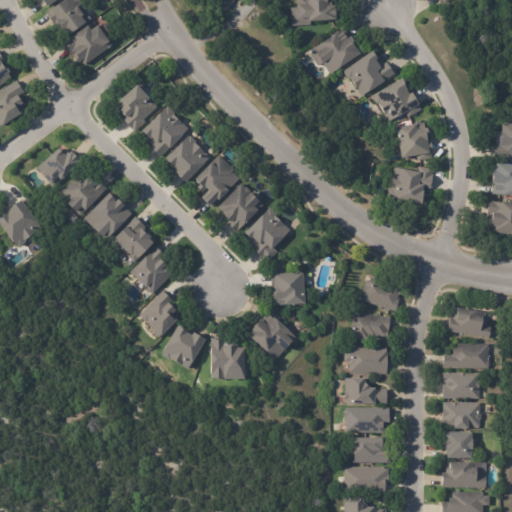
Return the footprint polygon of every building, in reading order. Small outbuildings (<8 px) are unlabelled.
[(43,7),(37,0),(59,0),(45,10),(43,7)] [(53,24),(46,15),(51,11),(52,11),(67,0),(82,0),(85,4),(80,7),(90,21),(67,39),(63,34),(61,35),(53,24)] [(324,0),(325,6),(333,5),(334,20),(309,21),(309,25),(290,26),(289,8),(295,8),(294,5),(296,5),(295,0),(324,0)] [(96,29),(107,44),(109,43),(112,47),(85,67),(81,63),(77,66),(63,46),(86,29),(89,34),(96,29)] [(339,32),(344,39),(348,37),(353,45),(351,46),(357,55),(328,75),(320,63),(316,67),(308,55),(310,53),(309,50),(338,30),(339,32)] [(377,58),(382,64),(385,62),(392,74),(381,81),(382,82),(360,97),(348,79),(346,80),(341,73),(342,72),(341,72),(369,52),(372,55),(375,53),(377,58)] [(0,62),(3,67),(5,66),(9,72),(7,73),(10,78),(0,84),(0,62)] [(406,85),(411,94),(410,95),(419,110),(407,118),(404,112),(399,115),(399,117),(396,119),(394,118),(387,122),(377,104),(375,105),(371,98),(401,78),(406,85)] [(0,92),(17,81),(24,93),(19,96),(23,102),(21,104),(25,111),(21,114),(20,112),(2,123),(2,124),(0,125),(0,92)] [(142,91),(148,98),(150,98),(153,101),(153,103),(155,105),(141,118),(143,120),(132,130),(121,117),(124,115),(122,112),(121,113),(117,109),(119,108),(117,107),(118,105),(114,101),(118,97),(117,96),(133,81),(142,91)] [(181,122),(187,128),(160,157),(150,147),(153,145),(141,134),(142,132),(140,130),(165,104),(173,112),(172,114),(181,122)] [(430,131),(432,144),(429,145),(431,153),(429,153),(430,159),(416,162),(415,156),(399,159),(393,128),(422,123),(423,129),(425,129),(425,131),(430,131)] [(511,158),(504,159),(504,156),(492,157),(492,144),(499,144),(498,133),(499,133),(499,125),(511,125),(511,158)] [(183,180),(163,161),(165,160),(162,157),(186,132),(193,139),(192,141),(207,155),(183,180)] [(69,150),(80,162),(52,187),(39,173),(40,172),(36,168),(43,162),(41,160),(56,147),(61,152),(64,149),(67,152),(69,150)] [(216,202),(210,207),(201,198),(208,191),(205,187),(201,192),(195,186),(198,183),(197,182),(196,184),(194,182),(195,181),(192,177),(210,160),(211,161),(217,154),(233,170),(231,171),(238,179),(227,190),(226,189),(217,198),(218,199),(216,202)] [(511,198),(490,197),(491,184),(490,184),(490,171),(493,171),(493,164),(511,165),(511,198)] [(431,171),(427,189),(421,188),(420,192),(421,192),(418,206),(387,199),(390,188),(388,188),(392,168),(416,173),(418,167),(432,170),(431,171)] [(98,180),(106,189),(79,216),(57,194),(81,169),(95,183),(98,180)] [(235,231),(234,231),(225,222),(227,220),(222,214),(222,213),(219,210),(220,210),(216,206),(239,182),(244,186),(246,186),(250,191),(251,189),(258,196),(256,198),(261,204),(235,231)] [(122,205),(131,214),(104,240),(83,219),(107,192),(114,200),(116,198),(123,204),(122,205)] [(37,231),(23,241),(24,242),(17,247),(17,246),(15,247),(0,226),(0,216),(4,213),(5,214),(9,211),(7,208),(18,200),(20,201),(24,198),(33,210),(29,213),(40,228),(37,231)] [(511,235),(490,233),(490,227),(488,227),(490,215),(485,215),(487,202),(511,205),(511,235)] [(283,224),(288,230),(271,246),(276,251),(265,261),(262,257),(261,258),(251,248),(253,246),(246,238),(247,237),(241,230),(269,207),(275,214),(274,215),(283,224)] [(136,218),(141,224),(138,227),(142,231),(144,230),(150,236),(151,235),(155,240),(133,263),(127,257),(129,255),(122,249),(118,254),(109,245),(115,235),(125,225),(126,227),(135,217),(136,218)] [(156,248),(163,255),(159,259),(163,263),(166,261),(168,264),(166,266),(173,273),(152,294),(151,293),(149,293),(145,289),(145,287),(144,286),(143,286),(129,272),(133,268),(132,267),(144,254),(145,255),(154,246),(156,248)] [(301,271),(303,303),(284,304),(275,305),(275,298),(271,298),(271,292),(272,292),(272,286),(269,286),(269,277),(272,277),(271,268),(286,267),(286,272),(301,271)] [(396,296),(396,298),(398,298),(394,311),(358,299),(364,280),(367,281),(369,277),(399,286),(400,288),(399,294),(397,294),(396,296)] [(171,299),(172,300),(168,303),(181,317),(175,322),(174,321),(158,336),(156,337),(153,333),(154,330),(146,322),(144,322),(141,319),(141,317),(139,315),(164,292),(171,299)] [(483,314),(483,316),(487,316),(485,326),(489,326),(487,337),(446,330),(448,316),(450,316),(452,305),(484,311),(483,314)] [(267,312),(294,336),(290,340),(289,339),(282,347),(284,348),(274,359),(245,334),(249,329),(248,328),(257,317),(259,319),(266,311),(267,312)] [(388,319),(386,338),(366,336),(366,339),(347,337),(351,311),(388,316),(388,319)] [(183,330),(185,330),(184,331),(188,333),(190,330),(202,337),(184,367),(166,356),(165,357),(158,353),(158,352),(157,351),(174,322),(181,326),(180,328),(183,330)] [(243,362),(243,378),(223,378),(221,380),(217,380),(215,378),(210,378),(210,340),(222,340),(222,345),(236,345),(236,347),(243,348),(243,362)] [(487,344),(487,360),(488,360),(488,366),(487,366),(487,368),(441,367),(442,353),(450,353),(450,346),(453,346),(453,342),(487,343),(487,344)] [(385,357),(385,373),(362,373),(362,372),(348,372),(348,365),(346,365),(346,360),(342,360),(342,347),(385,348),(385,357)] [(478,387),(478,398),(441,398),(441,384),(443,384),(443,381),(441,381),(441,372),(478,373),(478,387)] [(365,384),(367,386),(372,386),(372,388),(385,388),(385,403),(358,402),(358,403),(343,402),(344,377),(349,377),(349,376),(361,376),(361,381),(365,384)] [(478,405),(478,412),(479,413),(479,419),(478,420),(478,427),(441,427),(441,401),(478,402),(478,405)] [(388,409),(387,422),(383,422),(382,433),(344,432),(344,416),(343,415),(343,409),(344,408),(344,407),(388,407),(388,409)] [(469,435),(469,438),(470,438),(470,450),(469,450),(469,457),(444,457),(445,451),(443,451),(443,445),(443,442),(442,442),(442,438),(443,438),(444,430),(469,430),(469,435)] [(386,451),(386,462),(352,462),(352,458),(351,458),(351,453),(350,453),(350,436),(380,436),(380,448),(387,448),(386,451)] [(484,463),(484,487),(440,487),(440,472),(444,472),(444,461),(484,462),(484,463)] [(387,477),(386,481),(383,481),(383,492),(370,492),(370,490),(342,490),(342,466),(383,467),(383,468),(387,468),(387,477)] [(482,511),(440,511),(440,502),(446,502),(447,497),(450,497),(450,493),(453,491),(482,492),(482,494),(488,495),(488,505),(482,505),(482,511)] [(363,504),(365,506),(372,506),(372,508),(384,508),(384,511),(342,511),(342,496),(361,496),(361,502),(363,504)]
